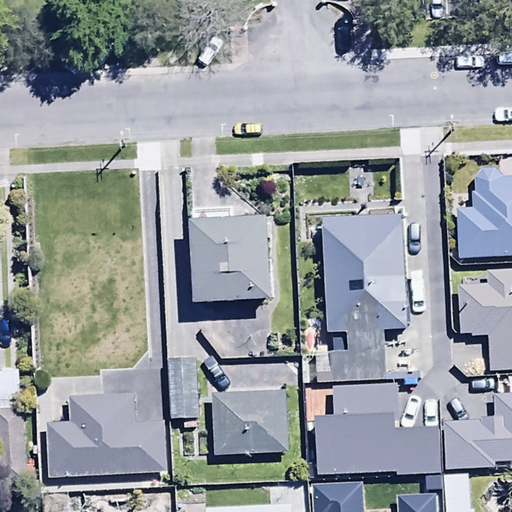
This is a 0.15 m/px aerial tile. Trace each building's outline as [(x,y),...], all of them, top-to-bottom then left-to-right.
[(454,213),(457,264),(511,262),(511,186),(501,187),(493,177),(481,177),(473,184),(472,212),(454,213)] [(187,232),(191,316),(267,313),(264,230),(232,231),(231,218),(191,220),(191,232),(187,232)] [(402,335),(400,225),(320,227),(322,343),(331,343),(332,360),(300,361),(301,389),(385,387),(384,336),(402,335)] [(487,342),(488,379),(511,378),(511,277),(462,279),(462,293),(457,293),(458,342),(487,342)] [(167,366),(170,427),(198,425),(194,364),(167,366)] [(17,377),(0,377),(0,415),(18,415),(17,377)] [(443,428),(443,477),(495,476),(495,471),(511,471),(511,384),(507,384),(507,400),(492,400),(493,428),(443,428)] [(317,426),(318,482),(440,481),(440,437),(392,437),(392,395),(328,396),(328,426),(317,426)] [(213,400),(215,461),(287,460),(285,398),(213,400)] [(45,429),(48,484),(167,479),(165,429),(137,430),(136,401),(69,403),(70,428),(45,429)] [(469,511),(468,481),(444,482),(444,511),(469,511)]
